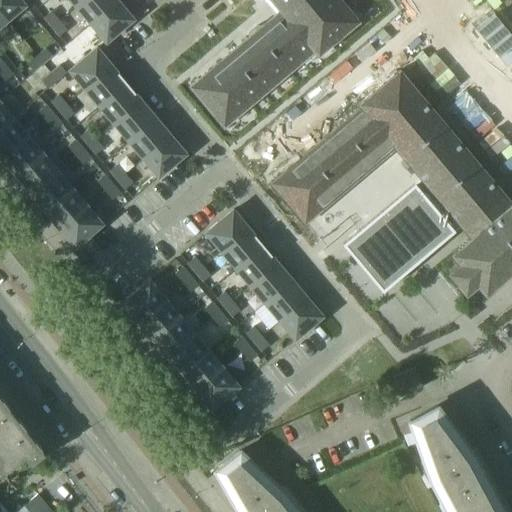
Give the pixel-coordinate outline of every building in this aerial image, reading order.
[(24,6),(19,0),(0,0),(0,14),(6,21),(24,6)] [(89,24),(117,1),(115,0),(82,0),(75,7),(89,24)] [(337,0),(270,0),(280,11),(261,27),(256,26),(248,33),(248,38),(189,87),(223,127),(313,51),(316,55),(333,41),(341,35),(348,28),(356,22),(337,0)] [(104,42),(132,19),(117,1),(89,24),(104,42)] [(58,21),(50,12),(42,18),(50,28),(58,21)] [(65,30),(58,21),(50,28),(58,37),(65,30)] [(83,89),(110,66),(95,48),(68,71),(83,89)] [(42,64),(51,57),(45,49),(36,57),(42,64)] [(42,64),(36,57),(26,64),(33,72),(42,64)] [(65,73),(59,65),(49,73),(56,81),(65,73)] [(12,75),(4,66),(0,69),(0,76),(5,82),(12,75)] [(98,106),(125,83),(110,66),(83,89),(98,106)] [(511,200),(509,204),(455,140),(398,71),(358,104),(360,107),(270,184),(303,223),(394,147),(420,178),(341,244),(381,291),(460,225),(469,237),(450,253),(458,263),(447,272),(464,293),(475,283),(483,293),(511,268),(511,200)] [(56,81),(49,73),(40,81),(47,88),(56,81)] [(112,124),(140,101),(125,83),(98,106),(112,124)] [(65,104),(58,95),(50,101),(58,111),(65,104)] [(127,141),(154,118),(140,101),(112,124),(127,141)] [(0,129),(12,119),(0,104),(0,129)] [(73,113),(65,104),(58,111),(65,120),(73,113)] [(45,121),(53,114),(45,105),(38,112),(45,121)] [(61,124),(53,114),(45,121),(53,130),(61,124)] [(142,159),(169,136),(154,118),(127,141),(142,159)] [(0,159),(27,136),(12,119),(0,129),(0,159)] [(87,145),(95,139),(87,130),(79,136),(87,145)] [(0,160),(14,177),(42,154),(27,136),(0,159),(0,160)] [(157,177),(184,154),(169,136),(142,159),(157,177)] [(102,148),(95,139),(87,145),(95,155),(102,148)] [(82,149),(75,140),(67,147),(75,156),(82,149)] [(90,159),(82,149),(75,156),(82,165),(90,159)] [(29,194),(56,171),(42,154),(14,177),(29,194)] [(124,174),(116,165),(109,171),(116,180),(124,174)] [(44,212),(71,189),(56,171),(29,194),(44,212)] [(132,183),(124,174),(116,180),(124,190),(132,183)] [(104,191),(112,184),(104,175),(96,181),(104,191)] [(119,193),(112,184),(104,191),(112,200),(119,193)] [(58,229),(86,206),(71,189),(44,212),(58,229)] [(73,247),(101,224),(86,206),(58,229),(73,247)] [(219,251),(247,228),(232,210),(204,233),(219,251)] [(234,269),(262,246),(247,228),(219,251),(234,269)] [(249,286),(276,263),(262,246),(234,269),(249,286)] [(194,273),(202,266),(194,257),(186,263),(194,273)] [(263,304),(291,280),(276,263),(249,286),(263,304)] [(209,275),(202,266),(194,273),(202,282),(209,275)] [(189,277),(182,267),(174,274),(182,283),(189,277)] [(197,286),(189,277),(182,283),(189,292),(197,286)] [(163,298),(148,280),(120,303),(136,322),(163,298)] [(278,321),(306,298),(291,280),(263,304),(278,321)] [(223,308),(231,301),(223,292),(216,298),(223,308)] [(150,339),(178,316),(163,298),(136,322),(150,339)] [(293,339),(321,316),(306,298),(278,321),(293,339)] [(231,317),(239,310),(231,301),(223,308),(231,317)] [(211,318),(219,311),(211,302),(203,309),(211,318)] [(226,321),(219,311),(211,318),(219,327),(226,321)] [(193,333),(178,316),(150,339),(165,356),(193,333)] [(253,342),(260,336),(253,327),(245,333),(253,342)] [(207,351),(193,333),(165,356),(180,374),(207,351)] [(268,345),(260,336),(253,342),(260,352),(268,345)] [(240,353),(248,346),(240,337),(233,344),(240,353)] [(256,356),(248,346),(240,353),(248,362),(256,356)] [(194,391),(222,368),(207,351),(180,374),(194,391)] [(416,365),(394,374),(402,393),(424,383),(416,365)] [(237,386),(222,368),(194,391),(210,410),(237,386)] [(0,474),(23,457),(29,465),(43,453),(40,449),(41,448),(34,440),(33,441),(26,432),(23,428),(24,428),(18,419),(17,420),(7,408),(8,407),(1,399),(0,399),(0,398),(0,474)] [(503,511),(500,506),(497,507),(482,478),(484,477),(474,458),(471,459),(453,434),(456,432),(436,406),(408,421),(424,466),(428,465),(431,474),(432,484),(429,485),(437,499),(439,498),(447,503),(451,511),(503,511)] [(298,511),(285,495),(283,497),(261,476),(263,474),(239,451),(214,471),(237,511),(239,511),(241,511),(298,511)] [(0,511),(53,511),(52,511),(49,511),(36,495),(14,511),(6,511),(0,503),(0,511)]
